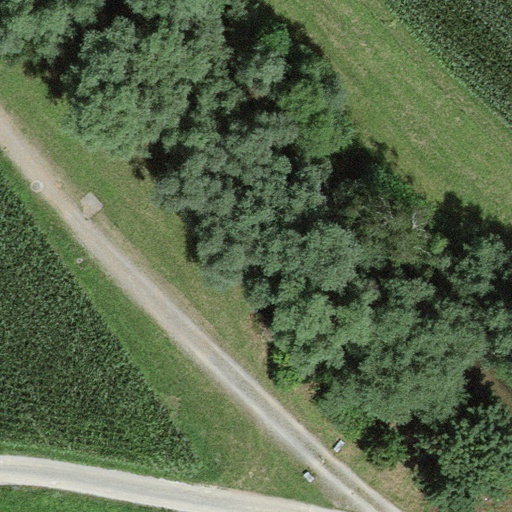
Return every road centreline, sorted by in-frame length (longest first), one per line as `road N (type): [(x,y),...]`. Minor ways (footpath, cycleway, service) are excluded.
road 1 (track): [(0,118),(94,253),(358,511)]
road 2 (track): [(0,471),(263,511)]
